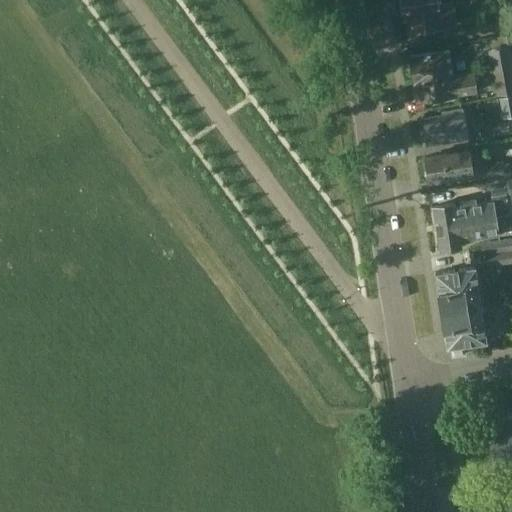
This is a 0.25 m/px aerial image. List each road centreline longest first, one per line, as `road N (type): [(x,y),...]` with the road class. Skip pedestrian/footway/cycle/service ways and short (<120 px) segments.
road 1 (residential): [(406,381),(358,52)]
road 2 (residential): [(511,30),(358,52)]
road 3 (residential): [(426,511),(406,381)]
